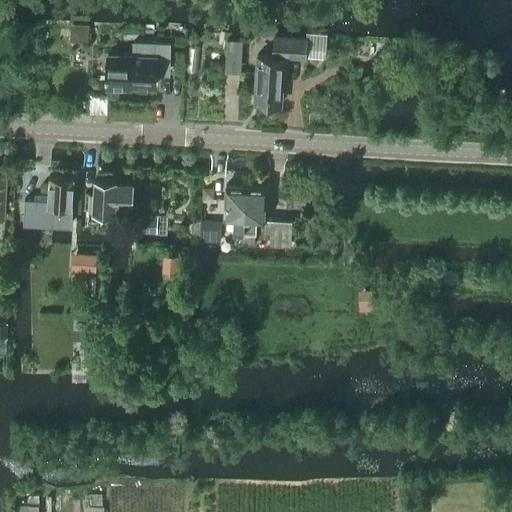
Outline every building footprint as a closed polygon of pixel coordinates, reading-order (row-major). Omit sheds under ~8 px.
[(71,25),(70,41),(87,42),(88,26),(71,25)] [(305,57),(305,55),(325,56),(327,34),(307,33),(306,38),(275,36),(274,56),(257,55),(256,84),(258,84),(257,102),(281,104),(282,72),(287,72),(288,57),(305,57)] [(170,68),(171,43),(134,42),(134,55),(109,54),(108,71),(106,71),(106,75),(108,75),(108,84),(156,86),(156,67),(170,68)] [(369,68),(350,67),(350,79),(368,80),(369,68)] [(72,227),(72,220),(74,178),(49,176),(48,199),(25,198),(23,224),(72,227)] [(102,212),(114,213),(115,203),(132,205),(133,185),(117,184),(117,181),(114,181),(111,179),(106,179),(104,181),(95,180),(94,193),(90,193),(88,210),(89,211),(89,222),(102,223),(102,212)] [(233,231),(244,231),(246,186),(226,185),(224,218),(234,219),(233,231)] [(244,231),(243,241),(243,242),(254,243),(255,232),(256,220),(265,220),(267,187),(246,186),(244,231)] [(135,212),(135,231),(157,232),(166,232),(167,214),(158,213),(135,212)] [(200,220),(200,241),(220,241),(220,238),(213,237),(213,220),(200,220)] [(290,245),(290,244),(291,221),(271,220),(270,244),(290,245)] [(319,235),(318,247),(331,248),(331,235),(319,235)] [(71,251),(70,269),(94,271),(95,253),(71,251)] [(164,253),(163,271),(181,272),(182,255),(164,253)] [(371,289),(358,289),(359,310),(372,310),(371,289)]
